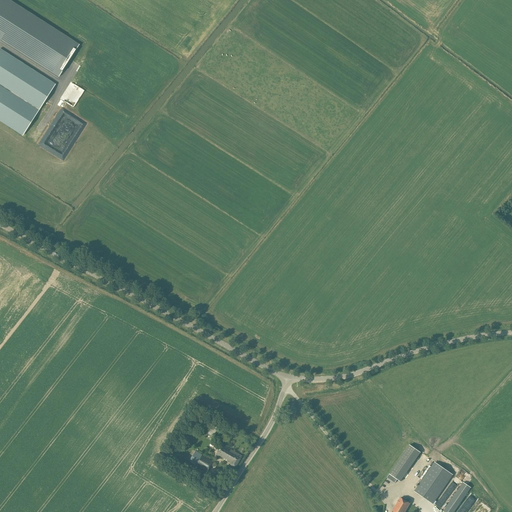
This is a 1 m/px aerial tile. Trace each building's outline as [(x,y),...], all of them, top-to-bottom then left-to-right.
[(79,45),(7,0),(0,0),(0,39),(58,77),(79,45)] [(0,121),(22,135),(55,84),(0,49),(0,121)] [(77,93),(81,95),(84,90),(76,86),(75,89),(76,90),(78,91),(77,93)] [(81,119),(80,121),(63,111),(44,145),(47,147),(45,150),(64,161),(73,145),(67,141),(70,135),(77,139),(87,122),(81,119)] [(190,424),(195,426),(201,415),(197,413),(190,424)] [(207,434),(212,437),(218,426),(214,423),(207,434)] [(230,465),(235,468),(242,456),(221,445),(216,455),(218,457),(219,456),(221,457),(220,458),(228,462),(228,461),(231,463),(230,465)] [(420,453),(410,445),(389,475),(400,482),(420,453)] [(195,451),(190,460),(197,464),(195,466),(196,466),(206,472),(213,462),(195,451)] [(452,475),(435,463),(415,492),(432,504),(452,475)] [(454,511),(471,488),(463,483),(443,511),(454,511)] [(392,511),(405,511),(410,504),(400,498),(392,511)]
